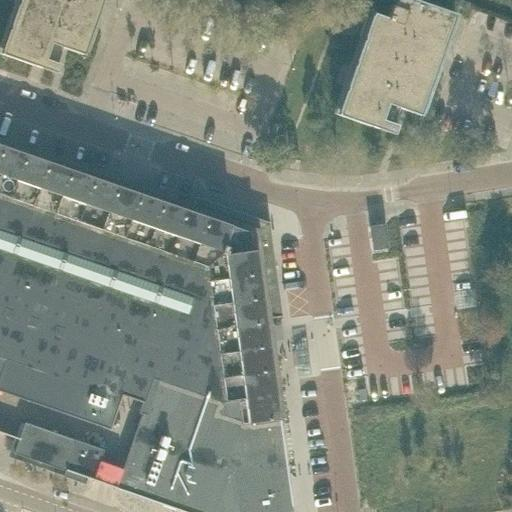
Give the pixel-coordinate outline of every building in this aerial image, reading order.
[(17,0),(0,50),(0,53),(56,73),(59,63),(54,61),(60,46),(82,54),(101,0),(17,0)] [(394,0),(394,1),(391,0),(366,0),(362,12),(370,15),(335,114),(392,133),(395,124),(390,122),(396,106),(409,111),(418,115),(454,13),(416,0),(394,0)] [(137,186),(47,155),(0,138),(0,373),(5,359),(143,407),(153,377),(157,379),(146,413),(142,412),(126,457),(24,421),(18,439),(14,452),(47,464),(186,511),(292,511),(289,486),(280,417),(285,416),(282,398),(272,329),(271,317),(282,315),(269,222),(197,197),(194,206),(137,186)] [(373,249),(388,247),(385,225),(369,227),(373,249)] [(357,393),(358,401),(366,400),(365,392),(357,393)]
